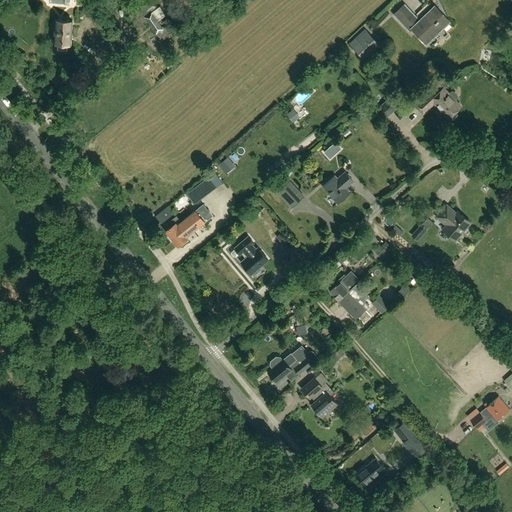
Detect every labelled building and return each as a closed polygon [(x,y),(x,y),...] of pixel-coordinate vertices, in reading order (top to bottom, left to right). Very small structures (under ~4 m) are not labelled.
[(170,25),(172,24),(159,6),(158,7),(155,3),(152,5),(150,2),(140,10),(161,40),(160,48),(164,49),(165,45),(169,45),(169,40),(163,40),(175,31),(170,25)] [(404,5),(394,15),(409,31),(412,29),(426,43),(449,22),(438,10),(433,15),(430,11),(420,21),(404,5)] [(58,49),(67,50),(68,44),(71,44),(70,43),(70,42),(71,42),(71,34),(72,21),(72,20),(56,19),(56,20),(57,20),(56,43),(55,42),(55,43),(58,44),(58,49)] [(364,58),(378,45),(368,34),(353,47),(364,58)] [(443,88),(434,96),(428,90),(413,105),(422,114),(434,103),(441,109),(440,110),(448,119),(461,107),(443,88)] [(389,98),(377,108),(385,118),(397,107),(389,98)] [(293,109),(287,115),(293,122),(299,117),(293,109)] [(281,121),(276,117),(273,121),(268,117),(264,123),(267,126),(262,132),(256,127),(252,132),(264,142),(281,121)] [(269,154),(285,144),(277,131),(261,142),(269,154)] [(235,166),(228,157),(218,164),(225,174),(235,166)] [(323,186),(338,203),(349,193),(345,188),(353,182),(345,172),(337,179),(335,176),(323,186)] [(197,203),(222,183),(215,174),(190,194),(197,203)] [(278,185),(282,189),(289,183),(285,179),(278,185)] [(292,207),(303,196),(290,182),(289,183),(282,189),(278,193),(292,207)] [(256,202),(248,208),(254,215),(262,208),(256,202)] [(444,229),(456,240),(470,223),(458,212),(457,214),(447,205),(437,217),(447,225),(444,229)] [(186,237),(205,222),(210,219),(200,207),(181,222),(177,216),(166,225),(169,229),(166,231),(178,246),(188,239),(186,237)] [(403,231),(395,225),(391,229),(399,236),(403,231)] [(418,240),(426,230),(421,226),(413,236),(418,240)] [(247,257),(241,262),(251,274),(253,272),(255,274),(261,269),(260,267),(268,260),(258,248),(256,249),(252,244),(254,243),(248,236),(234,248),(240,255),(243,252),(247,257)] [(387,253),(392,248),(386,242),(376,252),(382,258),(384,260),(390,255),(387,253)] [(341,264),(347,258),(342,253),(336,259),(337,259),(332,264),(335,268),(340,263),(341,264)] [(462,283),(444,269),(438,276),(457,290),(462,283)] [(338,300),(349,291),(360,281),(351,271),(346,276),(344,275),(339,280),(340,282),(330,291),(338,300)] [(409,293),(404,288),(399,292),(403,297),(409,293)] [(349,291),(338,300),(355,319),(365,309),(360,303),(363,300),(358,295),(355,298),(349,291)] [(389,306),(379,296),(372,303),(382,313),(389,306)] [(296,327),(298,335),(307,332),(305,325),(296,327)] [(335,362),(344,354),(340,349),(331,357),(335,362)] [(271,365),(274,368),(268,372),(277,383),(292,370),(294,368),(299,375),(312,364),(307,357),(299,363),(291,352),(283,359),(283,360),(280,357),(278,358),(273,362),(271,365)] [(311,397),(315,401),(312,405),(322,417),(337,404),(330,396),(334,392),(326,383),(322,386),(314,378),(302,389),(310,398),(311,397)] [(482,412),(487,419),(492,415),(497,420),(509,409),(498,396),(486,408),(482,412)] [(471,421),(477,428),(478,428),(480,431),(485,427),(482,424),(486,421),(480,413),(471,421)] [(368,437),(375,430),(373,427),(376,425),(373,422),(363,430),(368,437)] [(400,438),(410,450),(421,440),(412,428),(400,438)] [(353,440),(360,435),(355,430),(349,435),(353,440)] [(375,458),(356,474),(365,486),(385,470),(375,458)]
